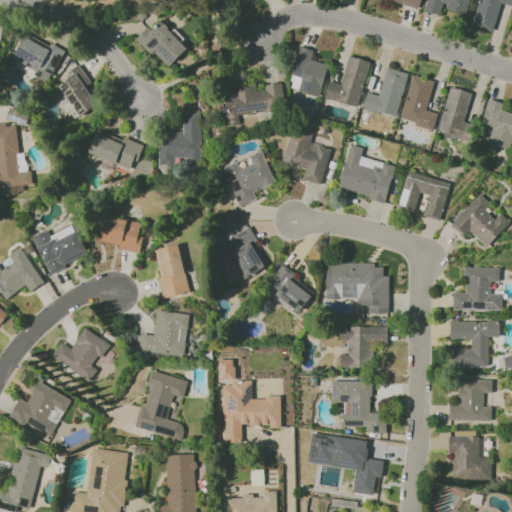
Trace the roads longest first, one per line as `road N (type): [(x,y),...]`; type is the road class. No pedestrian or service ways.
road 1 (residential): [(294,221),(360,232),(432,258),(421,296),(412,511)]
road 2 (residential): [(511,72),(325,16),(283,19),(262,44)]
road 3 (residential): [(144,103),(102,39),(65,13),(14,0)]
road 4 (residential): [(0,376),(53,313),(89,292),(122,298)]
